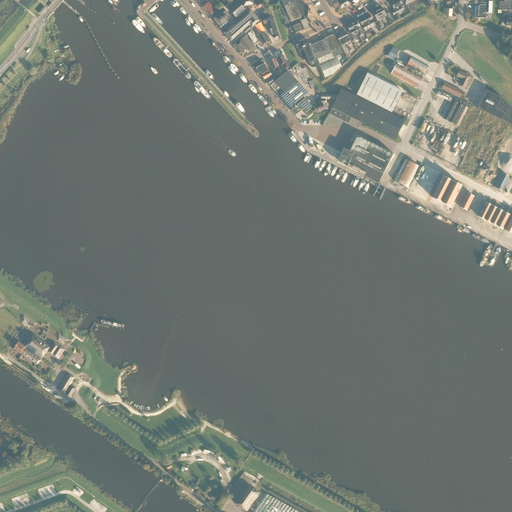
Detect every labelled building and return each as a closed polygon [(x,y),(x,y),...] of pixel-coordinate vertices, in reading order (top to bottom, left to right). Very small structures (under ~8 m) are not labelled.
[(240,0),(237,0),(228,8),(231,11),(235,17),(238,20),(247,11),(245,9),(240,3),(242,1),(240,0)] [(301,0),(278,0),(278,2),(289,27),(301,21),(308,19),(308,6),(302,1),(301,0)] [(350,4),(347,0),(339,0),(337,1),(342,8),(350,4)] [(399,13),(400,12),(404,10),(402,7),(404,6),(400,0),(398,0),(391,3),(395,10),(392,12),(394,15),(397,21),(401,18),(399,13)] [(403,0),(410,14),(417,11),(415,6),(416,5),(417,7),(421,5),(420,3),(424,1),(427,7),(431,5),(428,0),(403,0)] [(492,13),(492,2),(489,2),(488,1),(485,1),(485,0),(488,0),(487,0),(478,0),(481,0),(481,1),(480,4),(480,5),(478,7),(475,7),(474,18),(486,18),(486,13),(492,13)] [(500,9),(511,9),(511,0),(504,0),(505,2),(500,2),(500,9)] [(216,11),(209,2),(202,8),(210,17),(216,11)] [(38,12),(40,14),(41,15),(47,8),(43,6),(38,12)] [(378,21),(386,17),(387,18),(386,18),(389,24),(395,21),(391,12),(386,14),(383,8),(374,13),(378,21)] [(252,28),(260,21),(251,10),(224,33),(232,41),(250,25),(252,28)] [(269,13),(266,10),(259,17),(261,19),(269,13)] [(224,11),(220,14),(221,14),(213,20),(221,29),(228,22),(226,20),(230,17),(224,11)] [(370,15),(365,18),(368,25),(370,25),(371,28),(376,25),(370,15)] [(279,36),(271,16),(263,20),(264,24),(267,23),(274,39),(279,36)] [(365,31),(371,28),(370,25),(368,25),(365,18),(359,20),(365,31)] [(289,28),(291,32),(295,31),(296,34),(305,30),(302,22),(289,28)] [(357,22),(353,24),(356,29),(358,33),(359,36),(361,36),(363,34),(357,22)] [(356,29),(353,24),(349,26),(347,27),(349,29),(350,32),(348,33),(349,35),(350,35),(350,37),(351,38),(352,40),(353,42),(356,40),(357,40),(355,36),(355,35),(358,33),(356,29)] [(267,33),(266,32),(264,29),(259,31),(260,35),(258,36),(260,39),(260,38),(263,44),(269,41),(266,34),(267,33)] [(346,32),(337,36),(347,57),(351,55),(347,48),(348,47),(347,45),(352,43),(350,40),(346,32)] [(328,54),(323,56),(317,59),(320,64),(321,63),(322,67),(321,67),(324,75),(328,79),(341,67),(336,57),(343,54),(335,34),(326,38),(326,39),(322,41),(328,54)] [(236,45),(240,50),(247,44),(245,42),(247,41),(245,39),(247,37),(246,36),(240,41),(240,42),(236,45)] [(255,46),(247,37),(245,39),(247,41),(245,42),(247,44),(240,50),(244,54),(248,50),(249,51),(255,46)] [(317,63),(315,60),(312,54),(317,52),(313,44),(311,45),(310,43),(309,44),(306,39),(300,42),(301,43),(297,45),(303,61),(308,60),(310,67),(311,67),(312,68),(313,68),(314,68),(315,67),(316,67),(317,65),(317,63)] [(322,41),(317,42),(323,56),(328,54),(322,41)] [(315,60),(317,59),(323,56),(317,42),(313,44),(317,52),(312,54),(315,60)] [(213,43),(207,49),(217,60),(223,55),(213,43)] [(278,57),(278,58),(281,65),(283,64),(286,68),(289,67),(283,55),(281,56),(280,56),(278,57)] [(412,57),(406,67),(423,76),(429,67),(412,57)] [(172,61),(189,79),(192,76),(175,58),(172,61)] [(279,66),(275,59),(269,62),(274,73),(279,70),(277,67),(279,66)] [(397,63),(396,64),(394,62),(393,64),(396,65),(391,74),(418,89),(423,78),(397,63)] [(308,66),(303,69),(300,63),(297,64),(304,83),(313,79),(308,66)] [(265,64),(261,66),(265,74),(267,73),(269,77),(271,76),(269,72),(269,71),(265,64)] [(265,79),(269,77),(267,73),(265,74),(261,66),(256,68),(256,69),(262,75),(265,79)] [(308,93),(297,80),(296,81),(295,79),(288,71),(270,86),(280,97),(282,96),(286,100),(284,102),(286,103),(287,102),(291,106),(289,108),(296,115),(302,110),(303,109),(307,113),(306,114),(308,117),(313,113),(310,109),(312,107),(306,99),(305,99),(293,108),(292,107),(308,93)] [(465,88),(468,82),(471,83),(473,78),(470,77),(459,71),(457,76),(463,79),(462,82),(460,85),(465,88)] [(392,113),(403,91),(368,73),(357,95),(392,113)] [(269,85),(277,79),(274,76),(267,82),(269,85)] [(193,83),(208,100),(212,97),(196,80),(193,83)] [(463,92),(444,83),(442,89),(460,98),(463,92)] [(342,89),(339,95),(321,95),(321,100),(336,100),(332,107),(333,108),(330,114),(349,124),(352,117),(396,139),(405,121),(342,89)] [(487,90),(478,108),(506,123),(511,125),(511,107),(501,98),(487,90)] [(441,93),(439,92),(438,93),(436,95),(450,102),(452,98),(449,97),(450,96),(441,92),(441,93)] [(444,119),(448,121),(458,127),(468,107),(469,108),(471,105),(456,98),(454,101),(453,100),(444,119)] [(324,105),(318,106),(319,111),(328,109),(326,102),(323,103),(324,105)] [(504,136),(508,127),(495,120),(490,129),(504,136)] [(499,145),(504,136),(490,129),(486,138),(499,145)] [(379,183),(390,162),(394,154),(358,136),(350,151),(344,148),(337,162),(379,183)] [(495,154),(499,145),(486,138),(482,147),(495,154)] [(490,163),(495,154),(482,147),(477,156),(490,163)] [(486,171),(490,163),(477,156),(473,165),(486,171)] [(419,166),(411,162),(405,159),(394,181),(407,188),(419,166)] [(502,191),(509,177),(502,173),(494,187),(502,191)] [(443,177),(432,198),(451,207),(462,186),(443,177)] [(467,211),(474,197),(467,193),(460,207),(467,211)] [(510,215),(486,202),(478,217),(503,229),(510,215)] [(37,364),(50,346),(33,334),(25,346),(19,342),(14,348),(15,348),(14,350),(17,352),(18,351),(37,364)] [(55,341),(48,352),(59,359),(66,349),(55,341)] [(75,378),(68,373),(58,390),(65,394),(67,391),(68,392),(66,395),(70,398),(77,388),(72,385),(69,390),(68,389),(75,378)] [(260,493),(247,484),(234,502),(236,503),(235,504),(247,511),(249,508),(254,511),(253,511),(300,511),(279,501),(266,494),(259,503),(255,500),(260,493)]
